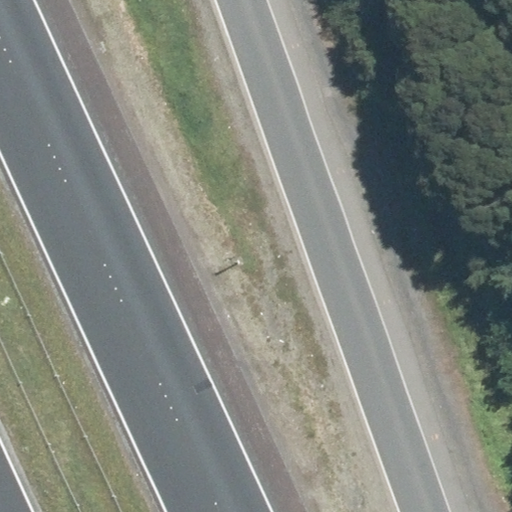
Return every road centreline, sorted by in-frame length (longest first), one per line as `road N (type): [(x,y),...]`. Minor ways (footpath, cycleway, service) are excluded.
road 1 (motorway): [(241,0),(427,511)]
road 2 (motorway): [(0,37),(220,511)]
